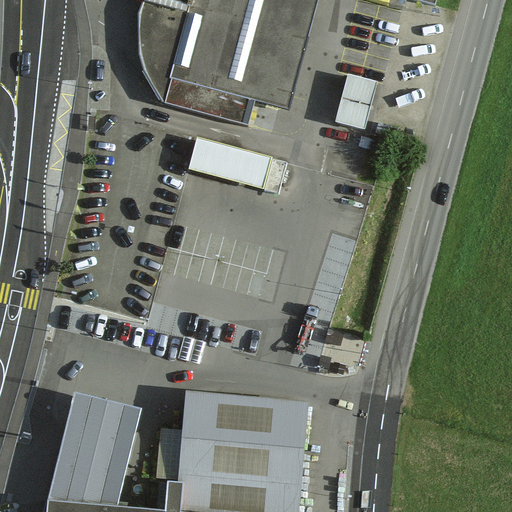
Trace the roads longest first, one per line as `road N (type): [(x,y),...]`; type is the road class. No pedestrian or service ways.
road 1 (unclassified): [(378,511),(396,349),(486,0)]
road 2 (primary): [(38,0),(0,314)]
